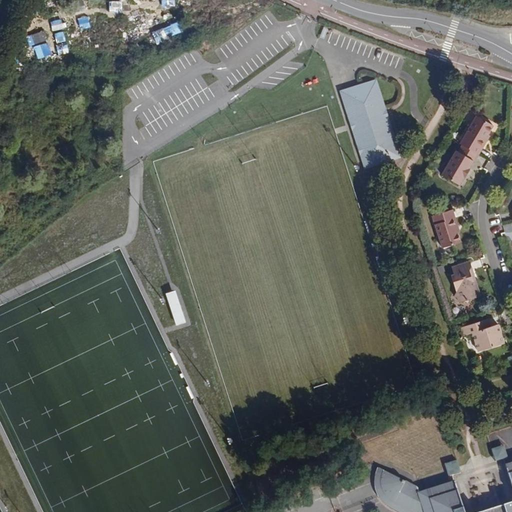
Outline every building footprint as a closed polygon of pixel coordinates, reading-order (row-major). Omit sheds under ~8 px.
[(375,80),(339,91),(364,167),(399,156),(375,80)] [(459,143),(461,145),(480,156),(481,156),(490,141),(488,140),(491,136),(496,127),(475,115),(459,143)] [(480,156),(461,145),(458,151),(455,150),(441,174),(462,186),(466,178),(467,179),(472,171),(471,170),(480,156)] [(465,224),(468,223),(462,206),(432,215),(442,248),(469,239),(465,224)] [(479,296),(469,262),(452,268),(454,275),(451,277),(456,292),(454,296),(468,302),(469,299),(479,296)] [(181,298),(172,301),(182,332),(191,329),(181,298)] [(503,343),(498,327),(490,330),(486,319),(461,327),(464,336),(472,333),(477,351),(503,343)] [(491,450),(493,455),(495,462),(507,458),(503,446),(491,450)] [(448,478),(452,476),(452,475),(461,473),(459,467),(458,467),(456,462),(444,465),(448,478)] [(463,511),(455,483),(418,494),(417,490),(378,469),(377,473),(375,487),(380,486),(383,492),(378,494),(392,508),(395,503),(411,511),(463,511)] [(398,511),(411,511),(395,503),(392,508),(398,511)] [(491,511),(511,511),(511,503),(491,509),(491,511)]
